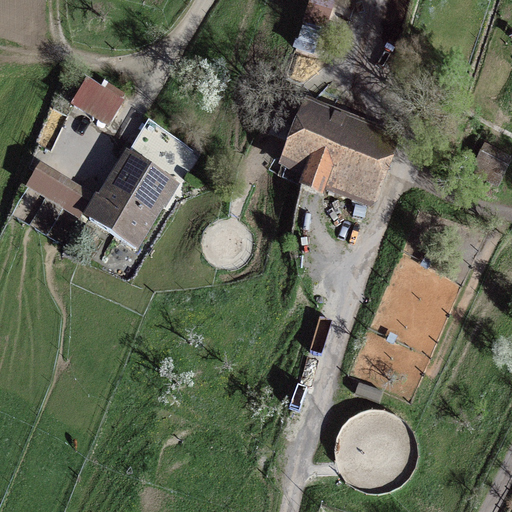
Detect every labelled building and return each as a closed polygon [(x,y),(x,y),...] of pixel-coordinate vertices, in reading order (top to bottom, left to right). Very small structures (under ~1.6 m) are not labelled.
[(309,0),(299,45),(323,51),(334,0),(309,0)] [(90,80),(74,108),(115,132),(131,105),(90,80)] [(281,109),(272,131),(286,137),(296,116),(281,109)] [(391,148),(310,116),(290,181),(369,210),(391,148)] [(510,159),(482,147),(472,170),(500,182),(510,159)] [(26,186),(89,219),(88,220),(143,254),(185,186),(130,153),(102,198),(36,165),(26,186)] [(468,290),(407,262),(353,381),(414,409),(468,290)] [(406,468),(404,426),(381,427),(380,415),(345,416),(347,470),(406,468)]
